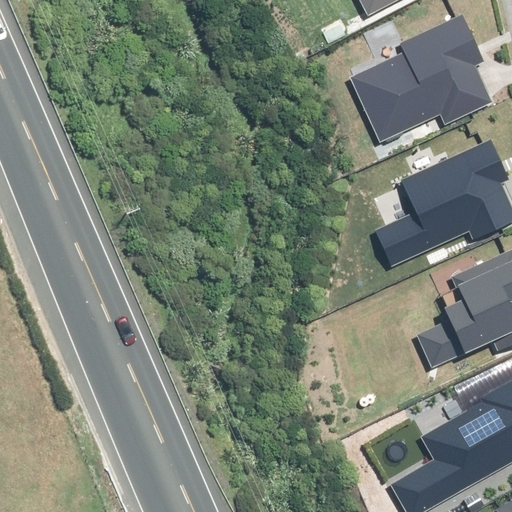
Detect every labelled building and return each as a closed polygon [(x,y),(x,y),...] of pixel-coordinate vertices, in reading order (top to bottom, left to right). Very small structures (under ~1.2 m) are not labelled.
[(360,0),(368,14),(394,0),(360,0)] [(406,54),(353,78),(380,140),(440,114),(444,122),(490,102),(474,64),(481,60),(463,18),(402,45),(406,54)] [(378,231),(393,265),(470,231),(473,238),(511,220),(511,205),(501,181),(507,178),(491,142),(403,181),(418,213),(378,231)] [(418,335),(432,367),(493,340),(498,350),(511,344),(511,251),(453,278),(463,300),(443,309),(449,322),(418,335)] [(483,404),(423,438),(435,459),(392,484),(407,511),(422,511),(511,461),(511,383),(481,401),(483,404)] [(511,511),(511,503),(497,511),(511,511)]
